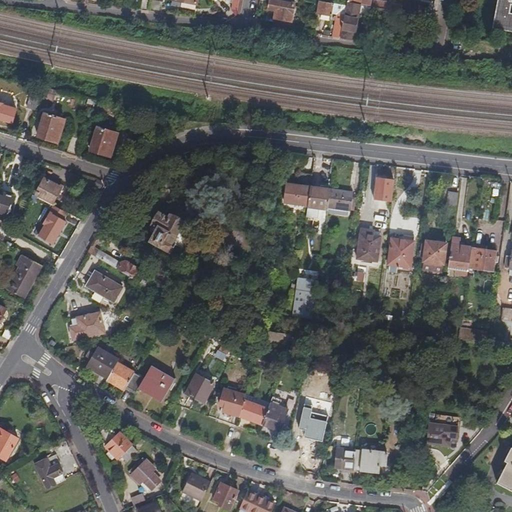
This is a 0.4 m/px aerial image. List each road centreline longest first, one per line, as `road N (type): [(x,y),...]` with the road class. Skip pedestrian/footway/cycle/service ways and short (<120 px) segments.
road 1 (tertiary): [(511,168),(216,136),(135,161),(120,180)]
road 2 (residential): [(68,379),(194,452),(288,484),(405,501),(416,511)]
road 3 (tertiary): [(120,180),(16,352)]
road 4 (residential): [(432,53),(241,28)]
road 5 (residential): [(241,28),(51,6)]
road 6 (residential): [(0,141),(120,180)]
